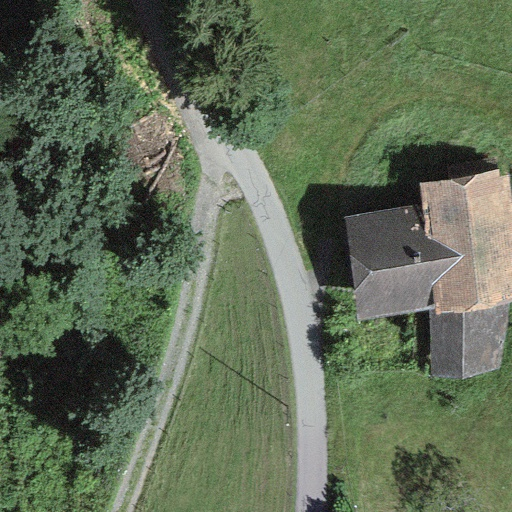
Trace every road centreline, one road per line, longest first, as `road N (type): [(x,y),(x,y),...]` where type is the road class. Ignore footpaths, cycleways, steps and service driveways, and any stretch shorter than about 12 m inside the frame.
road 1 (unclassified): [(148,0),(261,193),(297,289),(313,511)]
road 2 (track): [(216,119),(202,255),(185,327),(119,511)]
